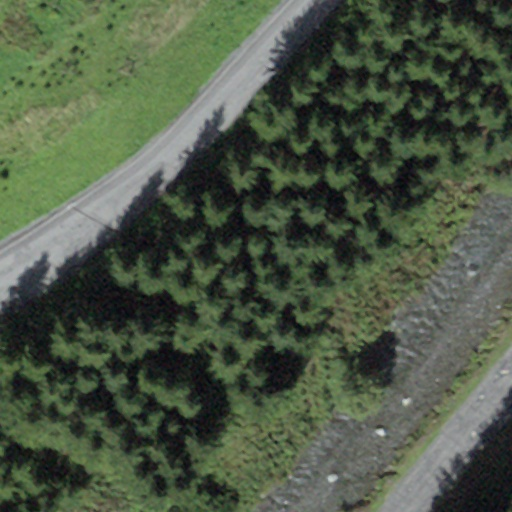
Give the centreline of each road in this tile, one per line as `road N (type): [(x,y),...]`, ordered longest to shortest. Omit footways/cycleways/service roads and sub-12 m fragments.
road 1 (unclassified): [(322,0),(112,203),(0,279)]
road 2 (track): [(417,511),(511,389)]
